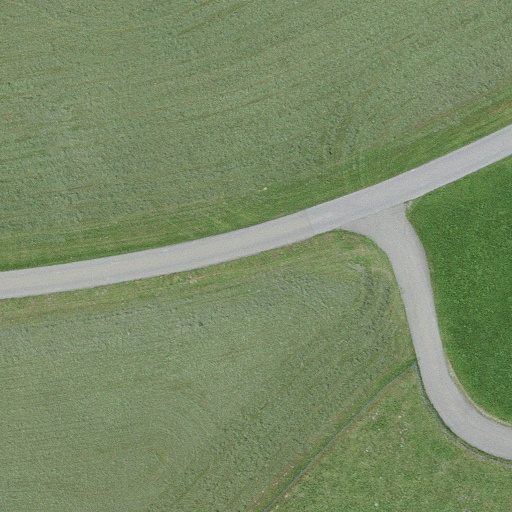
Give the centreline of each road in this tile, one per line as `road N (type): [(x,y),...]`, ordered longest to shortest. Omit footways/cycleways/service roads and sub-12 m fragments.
road 1 (unclassified): [(0,289),(238,252),(368,210),(511,144)]
road 2 (track): [(368,210),(405,268),(425,371),(452,419),(498,452),(511,452)]
